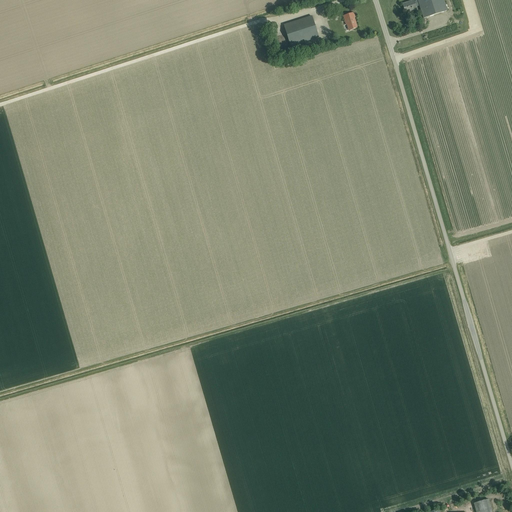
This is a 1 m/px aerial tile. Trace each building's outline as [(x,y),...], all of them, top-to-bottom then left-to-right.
[(414,0),(403,4),(405,13),(417,9),(416,6),(414,2),(414,0)] [(420,0),(414,2),(416,6),(419,5),(423,18),(447,11),(443,0),(420,0)] [(349,30),(357,28),(354,18),(355,17),(354,13),(343,16),(346,25),(347,24),(349,30)] [(291,46),(319,37),(312,16),(284,25),(291,46)] [(492,511),(488,499),(474,503),(476,511),(492,511)]
